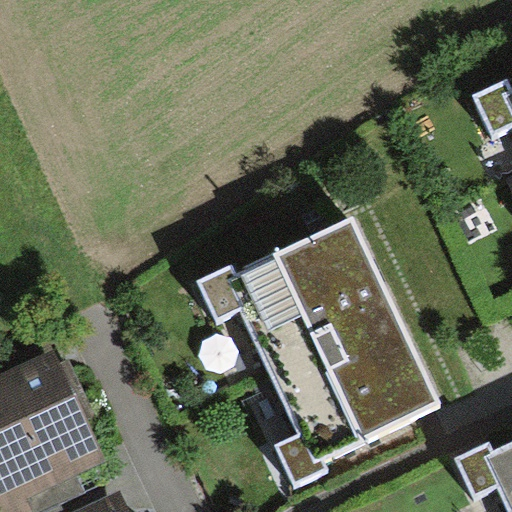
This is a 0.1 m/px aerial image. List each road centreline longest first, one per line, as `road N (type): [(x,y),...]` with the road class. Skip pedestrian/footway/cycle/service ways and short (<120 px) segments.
road 1 (residential): [(270,511),(511,392)]
road 2 (residential): [(192,511),(104,321)]
